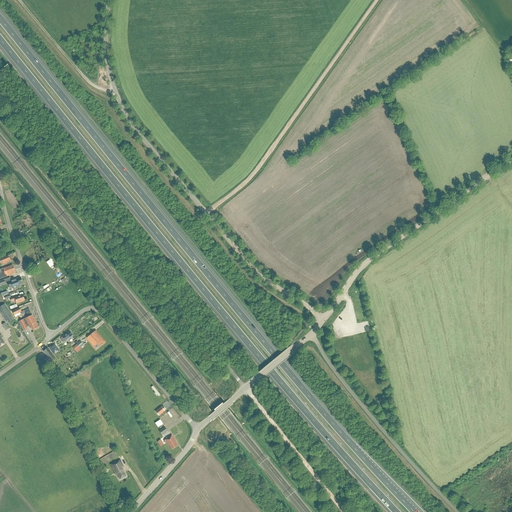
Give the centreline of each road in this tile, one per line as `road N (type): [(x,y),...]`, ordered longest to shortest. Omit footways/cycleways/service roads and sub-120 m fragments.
road 1 (motorway): [(413,511),(269,350),(0,19)]
road 2 (motorway): [(0,41),(395,511)]
road 3 (unclassified): [(323,320),(255,272),(127,118),(107,63),(106,0)]
road 4 (track): [(245,388),(0,88)]
road 5 (track): [(206,214),(255,171),(377,0)]
road 6 (unclassified): [(323,320),(372,256),(511,159)]
road 7 (unclassified): [(457,511),(309,334)]
road 8 (unclassified): [(197,428),(98,310),(84,309),(51,336)]
road 9 (unclassified): [(51,336),(0,189)]
road 10 (track): [(19,0),(88,81),(114,89)]
